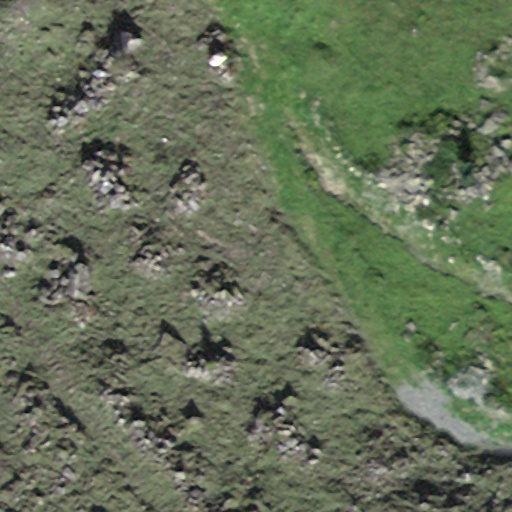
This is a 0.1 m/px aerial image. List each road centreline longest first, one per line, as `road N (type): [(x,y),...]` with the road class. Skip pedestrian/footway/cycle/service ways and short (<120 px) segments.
road 1 (track): [(511,425),(426,401),(384,346),(288,184),(271,107),(219,0)]
road 2 (track): [(260,82),(298,110),(344,182),(442,250),(511,283)]
road 3 (track): [(0,300),(174,511)]
